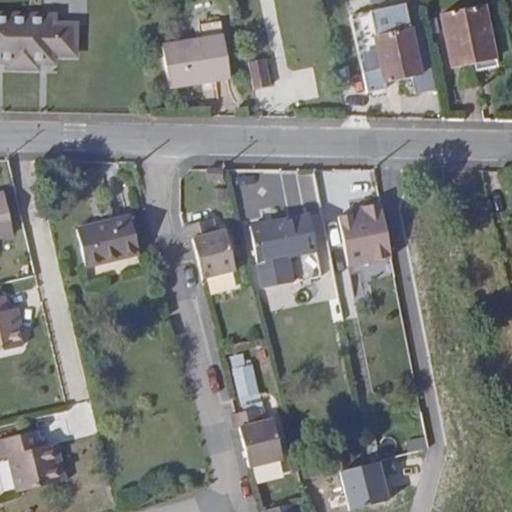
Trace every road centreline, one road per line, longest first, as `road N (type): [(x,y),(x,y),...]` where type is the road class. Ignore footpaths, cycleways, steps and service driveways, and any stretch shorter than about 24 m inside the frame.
road 1 (residential): [(154,137),(153,199),(227,482),(206,511)]
road 2 (track): [(425,511),(453,438),(397,143)]
road 3 (residential): [(511,146),(154,137)]
road 4 (residential): [(154,137),(0,135)]
